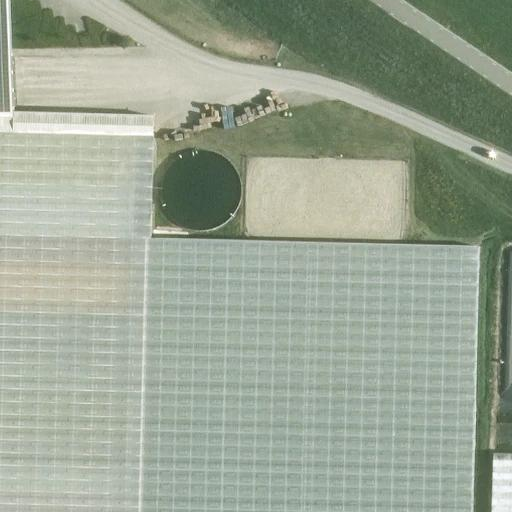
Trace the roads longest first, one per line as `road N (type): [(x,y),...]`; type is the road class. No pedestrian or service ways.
road 1 (unknown): [(84,0),(243,68),(363,86),(511,151)]
road 2 (tertiary): [(511,84),(385,0)]
